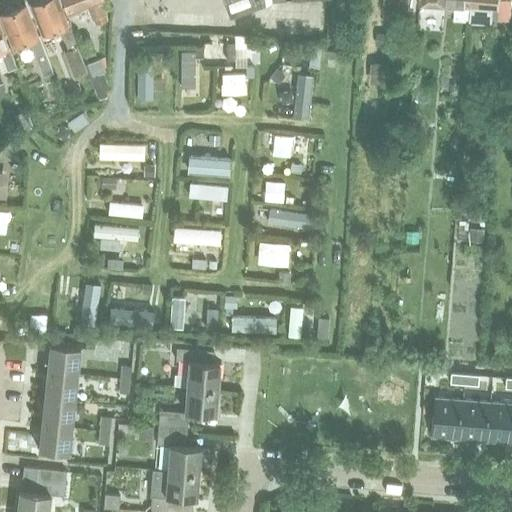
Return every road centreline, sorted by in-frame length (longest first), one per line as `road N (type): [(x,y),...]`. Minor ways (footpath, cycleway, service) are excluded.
road 1 (residential): [(511,481),(272,466),(256,474)]
road 2 (residential): [(256,474),(244,444),(251,354)]
